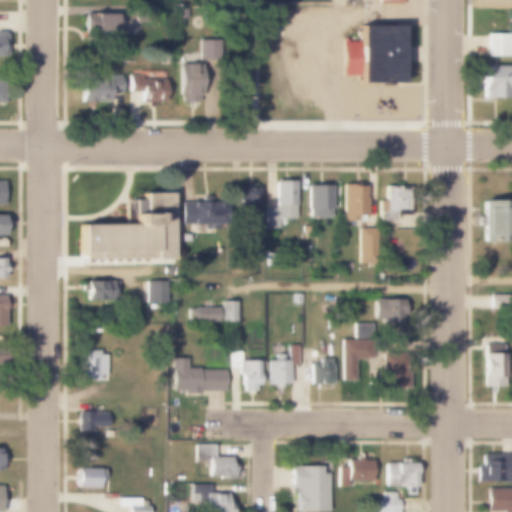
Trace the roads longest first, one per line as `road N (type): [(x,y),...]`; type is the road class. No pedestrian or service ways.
road 1 (residential): [(0,144),(511,142)]
road 2 (residential): [(449,511),(449,0)]
road 3 (residential): [(44,0),(44,511)]
road 4 (residential): [(213,424),(511,422)]
